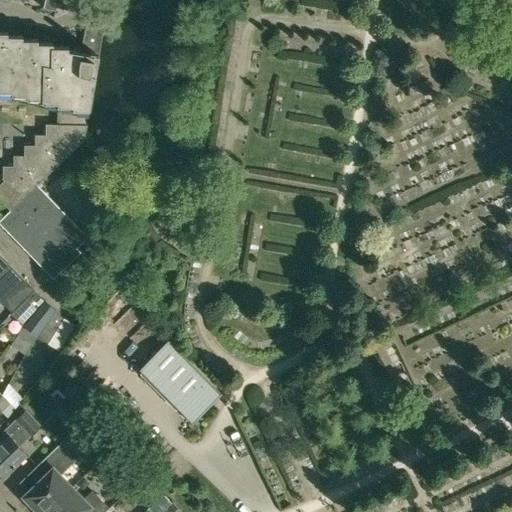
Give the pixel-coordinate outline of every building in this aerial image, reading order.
[(37,185),(84,139),(108,3),(94,0),(45,0),(43,8),(55,11),(56,7),(87,14),(81,53),(68,50),(68,47),(53,46),(53,43),(38,43),(38,40),(22,39),(22,36),(7,36),(7,32),(0,32),(0,91),(11,92),(11,95),(27,95),(27,99),(42,99),(42,102),(57,103),(57,125),(45,125),(45,126),(46,126),(46,135),(36,135),(35,146),(24,146),(24,156),(14,156),(13,167),(3,167),(3,177),(2,176),(2,179),(3,181),(0,183),(0,199),(9,209),(0,218),(0,223),(55,280),(81,255),(77,250),(89,239),(37,185)] [(142,165),(134,162),(131,172),(138,175),(142,165)] [(0,274),(10,265),(0,254),(0,274)] [(0,303),(25,280),(10,265),(0,274),(0,303)] [(11,313),(34,290),(25,280),(0,303),(5,308),(11,313)] [(22,327),(24,326),(45,301),(34,290),(11,313),(9,316),(22,327)] [(55,311),(36,338),(47,345),(63,320),(55,311)] [(221,394),(168,340),(139,369),(192,423),(221,394)] [(0,413),(10,403),(3,396),(0,398),(0,413)] [(76,425),(86,415),(70,399),(60,409),(74,423),(76,425)] [(0,472),(4,477),(18,463),(27,454),(19,446),(40,426),(25,410),(16,419),(20,423),(8,434),(6,432),(0,437),(0,472)] [(83,431),(92,439),(100,431),(92,422),(83,431)] [(37,511),(46,511),(72,487),(60,475),(80,456),(64,439),(31,471),(40,480),(23,496),(37,511)] [(115,447),(108,454),(115,462),(123,454),(115,447)] [(137,480),(145,490),(153,482),(145,473),(137,480)] [(72,487),(46,511),(103,511),(108,507),(92,491),(83,499),(72,487)] [(163,511),(172,504),(164,495),(146,511),(163,511)]
